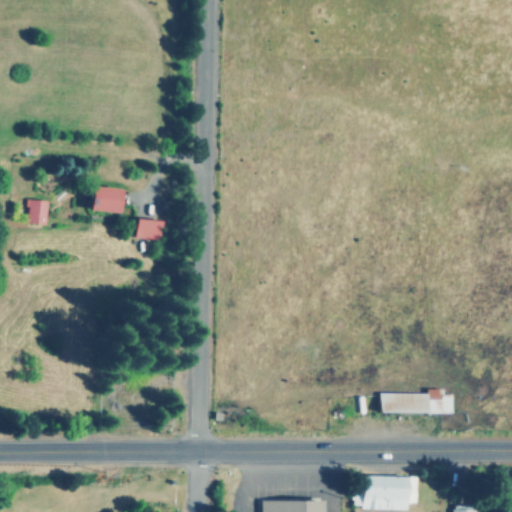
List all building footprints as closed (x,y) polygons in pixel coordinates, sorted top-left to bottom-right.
[(114,186),(85,185),(83,210),(113,211),(114,186)] [(41,224),(44,200),(25,197),(22,221),(41,224)] [(130,237),(155,238),(156,219),(131,218),(130,237)] [(374,411),(447,413),(447,394),(438,394),(438,388),(422,388),(422,392),(374,392),(374,411)] [(413,476),(356,474),(356,491),(350,490),(349,507),(403,508),(403,501),(412,501),(413,476)] [(318,511),(318,500),(257,499),(256,511),(318,511)]
